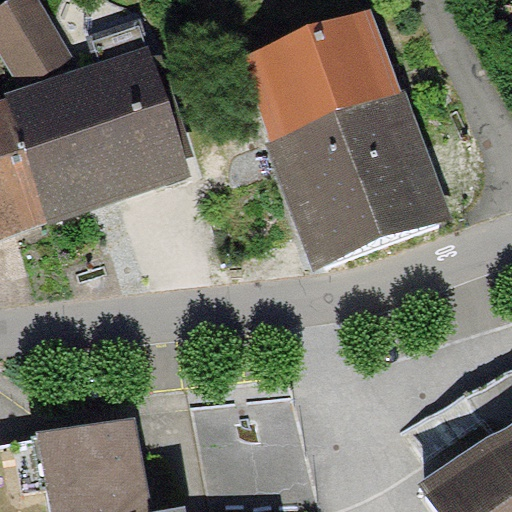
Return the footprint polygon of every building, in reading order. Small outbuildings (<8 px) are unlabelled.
[(42,0),(20,0),(0,11),(0,52),(21,89),(75,58),(42,0)] [(268,152),(311,274),(454,224),(380,12),(249,57),(280,147),(268,152)] [(10,101),(52,223),(191,177),(141,22),(93,38),(101,64),(7,94),(10,101)] [(0,104),(0,241),(52,223),(10,101),(0,104)] [(511,511),(511,408),(400,483),(419,511),(511,511)] [(161,511),(145,432),(0,457),(0,511),(161,511)]
